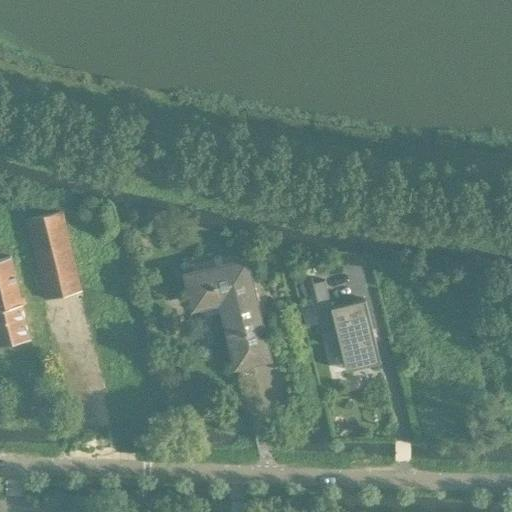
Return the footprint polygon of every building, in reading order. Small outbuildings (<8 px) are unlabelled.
[(81,290),(62,210),(26,219),(45,299),(81,290)] [(0,344),(30,337),(10,256),(0,257),(0,344)] [(193,281),(185,283),(189,300),(197,298),(198,305),(221,299),(232,345),(237,364),(246,362),(267,357),(254,303),(255,302),(257,299),(257,296),(255,293),(253,291),(251,291),(244,262),(191,275),(193,281)] [(326,288),(314,291),(319,310),(331,307),(326,288)] [(331,307),(319,310),(323,328),(324,328),(335,325),(342,354),(346,370),(380,362),(365,299),(331,307)]
